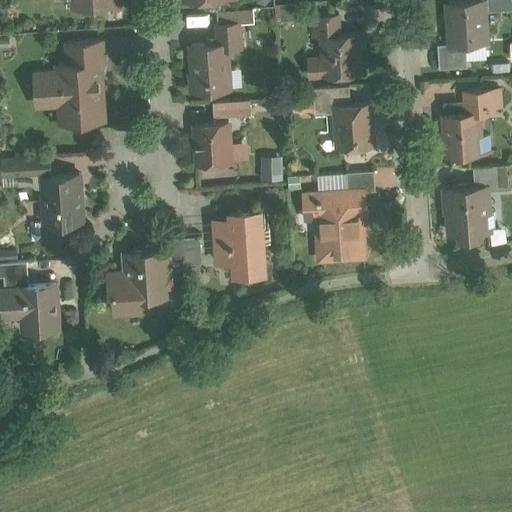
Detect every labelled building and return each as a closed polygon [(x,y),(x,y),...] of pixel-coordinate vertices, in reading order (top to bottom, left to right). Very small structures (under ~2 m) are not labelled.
[(489,0),(446,0),(448,39),(467,39),(491,38),(489,0)] [(221,37),(188,39),(191,89),(234,86),(231,46),(244,45),(242,19),(256,18),(255,5),(219,7),(221,37)] [(322,30),(342,29),(341,11),(310,13),(311,31),(322,30)] [(363,71),(361,28),(342,29),(322,30),(324,62),(317,62),(318,73),(363,71)] [(52,78),(33,79),(33,109),(56,109),(57,120),(107,120),(106,39),(68,39),(69,64),(52,64),(52,78)] [(467,39),(448,39),(439,40),(440,65),(469,64),(467,39)] [(334,100),(352,100),(352,82),(312,84),(313,96),(294,97),(294,108),(316,108),(316,111),(334,110),(334,100)] [(469,105),(442,106),(444,152),(492,149),(491,131),(485,131),(484,110),(497,110),(496,83),(468,84),(469,105)] [(251,96),(214,98),(215,113),(252,110),(251,96)] [(352,100),(334,100),(334,110),(336,145),(377,142),(374,98),(352,100)] [(233,117),(194,118),(195,159),(234,159),(233,117)] [(284,153),(263,154),(264,176),(285,175),(284,153)] [(33,185),(41,185),(41,170),(53,170),(52,159),(4,161),(5,183),(33,182),(33,185)] [(475,163),(477,180),(493,179),(493,185),(511,183),(511,172),(511,161),(475,163)] [(369,184),(369,188),(375,187),(374,167),(319,171),(319,187),(369,184)] [(53,170),(41,170),(41,185),(43,221),(84,219),(81,168),(53,170)] [(477,180),(444,182),(447,230),(461,229),(462,233),(482,232),(482,228),(496,228),(493,185),(493,179),(477,180)] [(319,187),(304,188),(306,216),(315,215),(317,258),(369,255),(366,214),(370,213),(369,188),(369,184),(319,187)] [(229,211),(214,212),(216,258),(233,257),(233,269),(269,267),(265,202),(228,204),(229,211)] [(201,232),(185,233),(185,258),(203,258),(201,232)] [(185,258),(185,233),(171,234),(171,243),(172,259),(185,258)] [(172,259),(171,243),(122,244),(123,276),(110,277),(110,290),(113,290),(114,310),(145,309),(145,291),(173,290),(172,259)] [(23,278),(29,278),(28,257),(0,259),(0,274),(5,274),(6,283),(23,282),(23,278)] [(57,325),(56,277),(29,278),(23,278),(23,282),(6,283),(2,283),(3,311),(25,310),(25,326),(57,325)]
